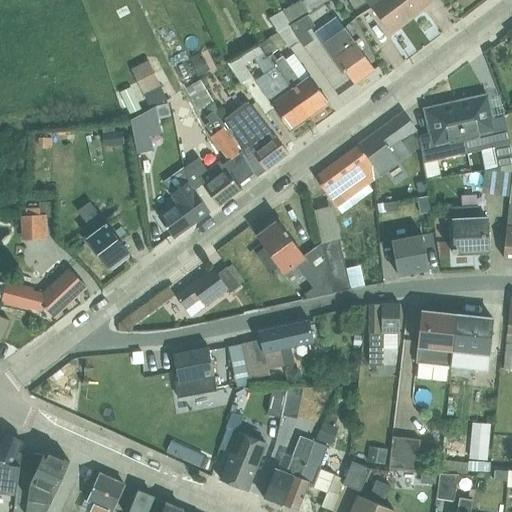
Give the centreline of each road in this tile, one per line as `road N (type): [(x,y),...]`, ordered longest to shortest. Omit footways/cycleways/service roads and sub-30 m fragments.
road 1 (residential): [(511,6),(75,337)]
road 2 (residential): [(511,288),(403,290),(182,338),(110,344),(75,337)]
road 3 (tertiary): [(218,511),(0,405)]
